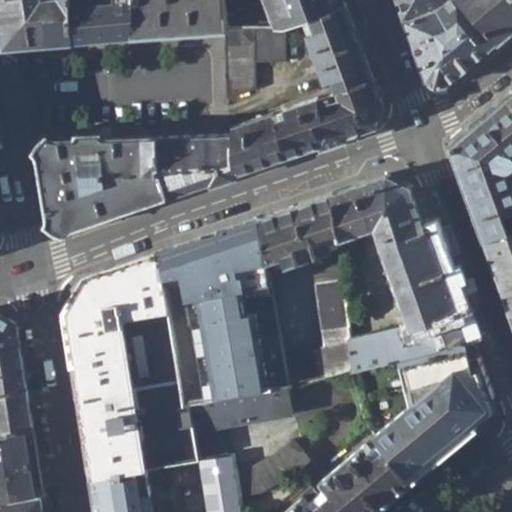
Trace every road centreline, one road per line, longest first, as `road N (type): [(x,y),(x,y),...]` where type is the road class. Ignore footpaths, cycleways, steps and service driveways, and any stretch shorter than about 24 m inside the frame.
road 1 (residential): [(34,265),(418,136)]
road 2 (residential): [(511,383),(418,136)]
road 3 (residential): [(74,511),(34,265)]
road 4 (residential): [(0,95),(34,265)]
road 5 (residential): [(418,136),(369,0)]
road 6 (residential): [(418,136),(511,58)]
